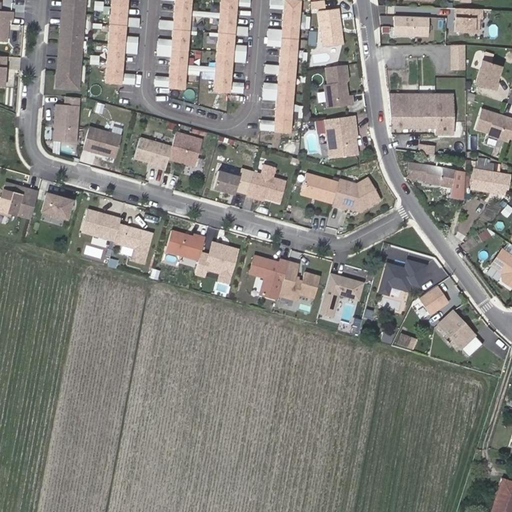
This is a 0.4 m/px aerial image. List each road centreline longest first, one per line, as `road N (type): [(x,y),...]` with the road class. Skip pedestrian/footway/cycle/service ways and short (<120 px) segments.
road 1 (track): [(0,237),(490,390),(450,511)]
road 2 (residential): [(39,0),(29,136),(42,162),(328,245),(413,208)]
road 3 (residential): [(154,0),(149,97),(169,113),(218,126),(246,110),(259,0)]
road 4 (track): [(92,267),(44,511)]
road 5 (residential): [(363,0),(384,142),(413,208)]
road 6 (residential): [(413,208),(511,329)]
